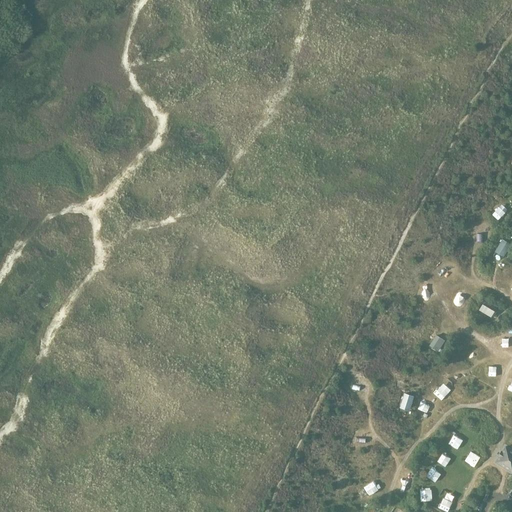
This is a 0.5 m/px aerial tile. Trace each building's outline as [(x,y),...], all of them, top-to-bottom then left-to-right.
[(500,241),(493,252),(502,257),(509,246),(500,241)] [(482,315),(483,313),(492,318),(497,309),(483,301),(477,312),(482,315)] [(435,335),(428,346),(437,351),(444,341),(435,335)] [(403,393),(398,408),(408,411),(413,396),(403,393)] [(511,454),(502,448),(499,453),(498,453),(495,458),(496,458),(493,464),(510,474),(511,470),(511,454)]
